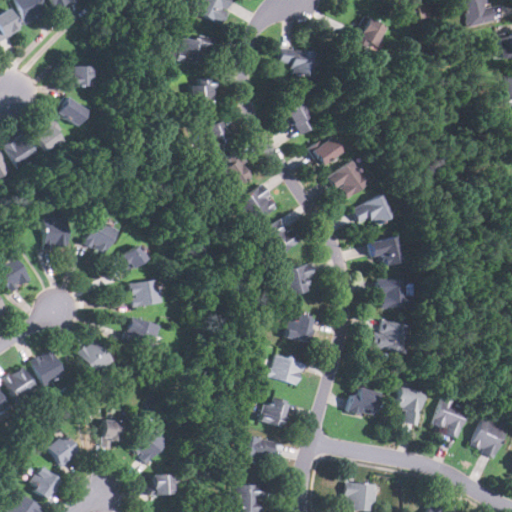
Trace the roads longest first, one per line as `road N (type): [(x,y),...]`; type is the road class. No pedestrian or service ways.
road 1 (residential): [(299,511),(303,465),(345,310),(342,266),(255,126),(244,61),(263,18),(299,1)]
road 2 (residential): [(310,442),(436,467),(511,508)]
